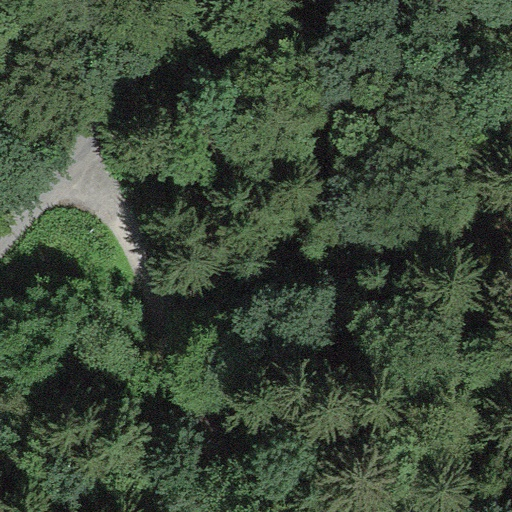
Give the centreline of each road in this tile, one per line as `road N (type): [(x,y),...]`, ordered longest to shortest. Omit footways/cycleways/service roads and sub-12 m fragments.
road 1 (track): [(244,511),(171,315),(73,175)]
road 2 (unclassified): [(191,0),(73,175),(0,236)]
